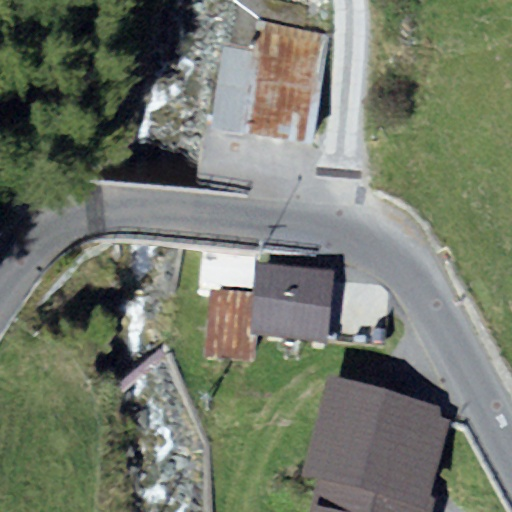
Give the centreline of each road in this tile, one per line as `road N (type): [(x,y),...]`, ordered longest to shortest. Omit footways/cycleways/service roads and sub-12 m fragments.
road 1 (residential): [(355,212),(87,201),(45,214),(0,272)]
road 2 (residential): [(355,212),(413,258),(511,456)]
road 3 (track): [(355,212),(357,0)]
